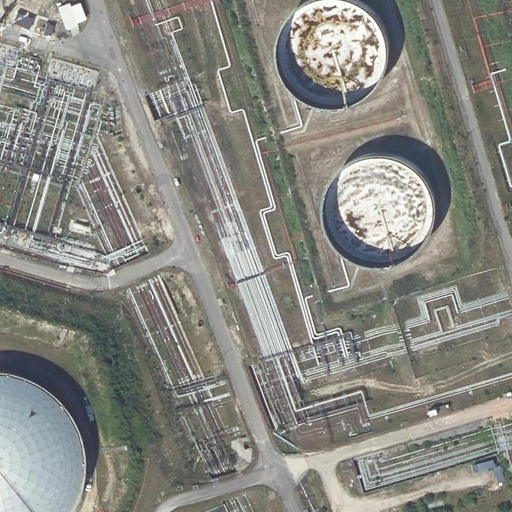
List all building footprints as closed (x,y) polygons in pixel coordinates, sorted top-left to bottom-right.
[(385,44),(385,38),(385,37),(385,31),(384,27),(382,19),(380,15),(378,10),(374,5),(373,3),(370,0),(286,0),(286,1),(282,6),(279,11),(277,15),(275,22),(273,28),(273,32),(272,36),(273,44),(273,48),(274,52),(276,57),(277,61),(279,65),(283,71),(286,74),(290,79),(293,81),(296,84),(300,86),(304,88),(307,90),(313,92),(317,93),(322,94),(326,94),(332,94),(336,94),(340,93),(345,92),(348,91),(354,88),(358,86),(364,82),(368,79),(372,74),(375,70),(377,67),(379,64),(381,59),(383,53),(384,48),(385,44)] [(72,8),(71,4),(58,8),(67,32),(79,27),(78,24),(72,8)] [(81,4),(72,8),(78,24),(87,20),(81,4)] [(429,203),(429,198),(429,197),(429,193),(428,187),(428,184),(425,176),(422,171),(419,166),(416,161),(412,158),(408,154),(404,151),(400,148),(393,145),(387,143),(382,142),(377,142),(369,142),(363,142),(358,144),(352,145),(347,148),(342,150),(338,154),(334,157),(329,162),(326,167),(324,170),(322,174),(320,177),(319,182),(317,187),(317,193),(316,199),(317,204),(318,209),(319,216),(321,221),(324,226),(327,231),(330,235),(334,239),(337,242),(341,245),(345,247),(349,249),(355,252),(362,253),(366,254),(371,254),(376,254),(384,253),(388,252),(392,251),(396,249),(402,247),(406,244),(410,240),(415,235),(418,232),(420,228),(423,224),(425,219),(428,212),(428,209),(429,203)] [(76,467),(77,462),(77,460),(76,451),(75,443),(73,436),(72,431),(70,427),(66,419),(63,413),(60,409),(54,402),(49,397),(47,394),(41,390),(34,385),(27,382),(20,378),(16,377),(10,375),(4,374),(0,373),(0,511),(60,511),(65,505),(69,497),(72,491),(73,486),(75,480),(75,476),(76,471),(76,467)] [(494,459),(476,464),(479,472),(496,467),(494,459)]
